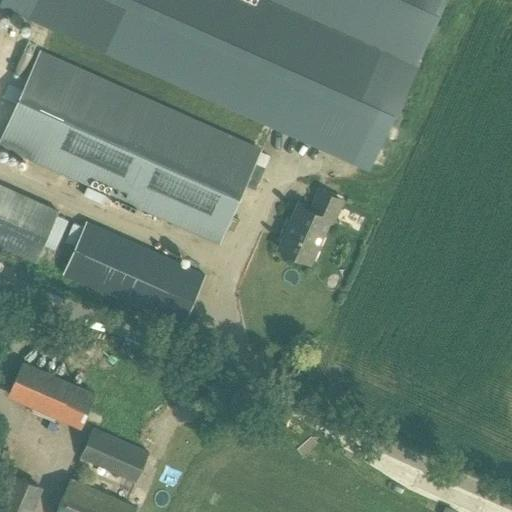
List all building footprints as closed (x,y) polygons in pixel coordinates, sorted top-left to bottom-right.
[(0,0),(0,4),(107,50),(362,164),(372,142),(402,155),(412,132),(407,129),(409,124),(400,120),(398,125),(382,118),(399,82),(438,0),(0,0)] [(40,57),(0,147),(0,148),(219,246),(245,187),(255,191),(263,173),(253,169),(260,154),(40,57)] [(0,190),(0,251),(35,267),(57,216),(0,190)] [(292,226),(280,250),(311,264),(331,224),(335,226),(345,202),(321,191),(312,210),(299,204),(290,225),(292,226)] [(87,227),(64,278),(182,330),(204,279),(87,227)] [(23,363),(9,395),(81,427),(95,395),(23,363)] [(94,428),(81,457),(136,482),(149,452),(94,428)] [(3,471),(0,478),(0,511),(30,511),(41,486),(3,471)] [(71,478),(55,511),(134,511),(136,508),(71,478)]
